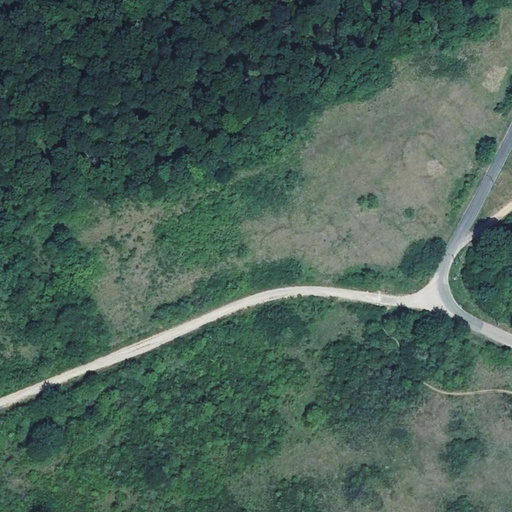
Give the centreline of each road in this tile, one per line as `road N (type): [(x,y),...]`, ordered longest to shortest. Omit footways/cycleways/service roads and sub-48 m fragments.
road 1 (track): [(0,410),(242,303),(326,291),(434,303)]
road 2 (track): [(511,393),(445,393),(410,372),(381,325),(387,309),(421,301)]
road 3 (residential): [(434,303),(511,135)]
